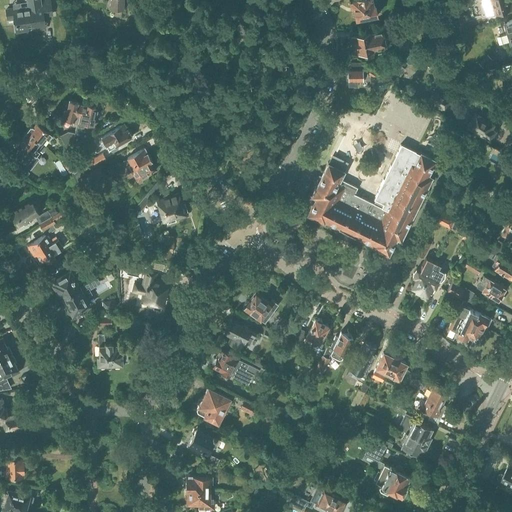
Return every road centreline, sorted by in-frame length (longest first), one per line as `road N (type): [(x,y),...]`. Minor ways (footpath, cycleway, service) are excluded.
road 1 (residential): [(0,108),(44,65),(96,70),(148,94),(243,232)]
road 2 (residential): [(498,393),(398,324),(314,287),(243,232)]
road 3 (residential): [(243,232),(301,139),(322,86),(326,46),(316,0)]
road 4 (residential): [(148,411),(87,403),(0,261)]
road 5 (residential): [(148,411),(202,288),(243,232)]
road 6 (secondary): [(440,511),(498,393)]
